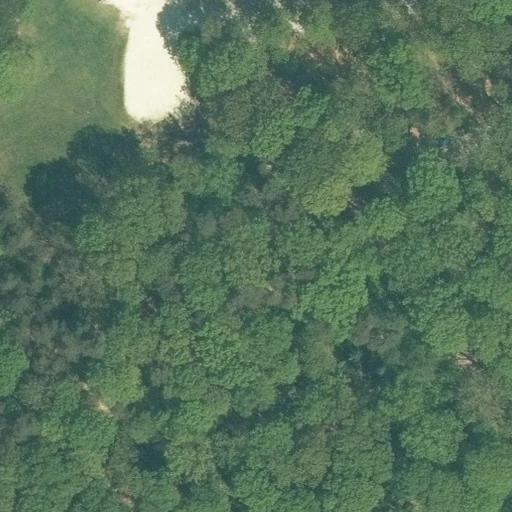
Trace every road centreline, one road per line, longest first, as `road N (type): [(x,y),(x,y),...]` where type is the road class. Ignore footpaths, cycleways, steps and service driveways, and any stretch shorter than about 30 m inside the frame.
road 1 (track): [(511,115),(470,151),(423,158),(372,144),(351,149),(345,173),(511,426)]
road 2 (track): [(511,49),(378,116),(351,149)]
